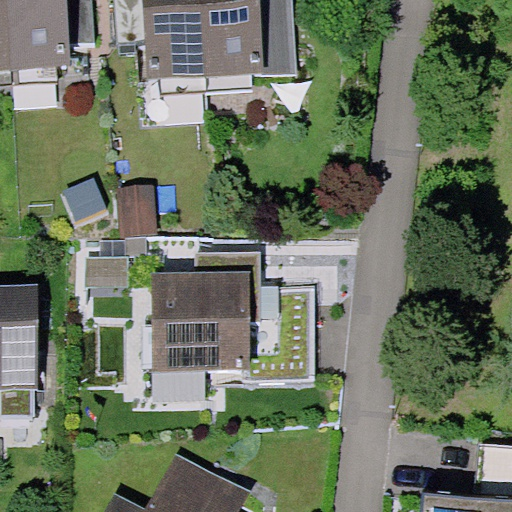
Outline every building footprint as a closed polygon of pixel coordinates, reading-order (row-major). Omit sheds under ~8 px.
[(0,0),(0,96),(90,88),(87,53),(107,51),(102,0),(0,0)] [(259,0),(117,0),(125,53),(145,50),(152,103),(311,82),(300,5),(261,10),(259,0)] [(162,265),(86,265),(86,300),(144,300),(144,389),(322,390),(322,293),(270,293),(270,254),(201,254),(201,290),(163,290),(162,265)] [(0,398),(19,399),(19,426),(58,426),(58,300),(0,299),(0,398)] [(511,511),(511,455),(490,454),(486,500),(423,496),(422,511),(511,511)] [(265,511),(269,506),(187,461),(158,511),(135,511),(127,507),(124,511),(265,511)]
